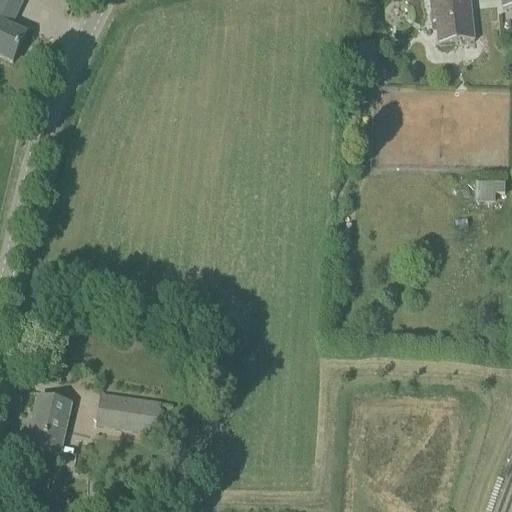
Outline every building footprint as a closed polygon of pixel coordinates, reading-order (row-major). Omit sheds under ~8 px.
[(23,0),(0,0),(0,59),(12,65),(25,38),(9,30),(23,0)] [(470,0),(429,0),(432,26),(436,26),(438,48),(477,44),(470,0)] [(511,10),(511,0),(500,0),(502,12),(511,10)] [(363,95),(382,53),(361,43),(342,86),(363,95)] [(160,407),(101,398),(96,430),(156,439),(160,407)] [(70,408),(38,401),(27,449),(59,456),(70,408)]
